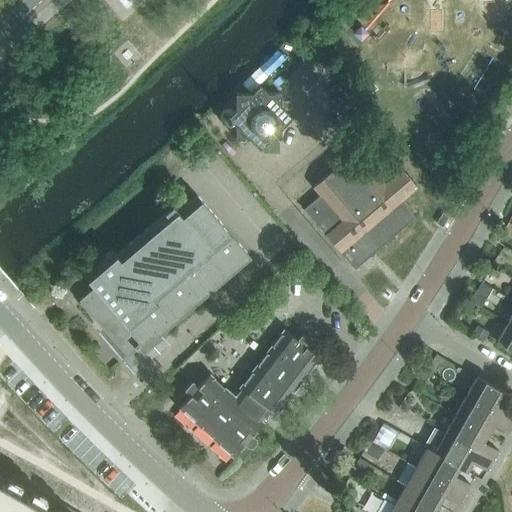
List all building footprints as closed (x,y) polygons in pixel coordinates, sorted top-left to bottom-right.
[(268,93),(260,86),(252,93),(235,93),(236,110),(233,112),(229,110),(227,110),(224,110),(222,113),(220,116),(220,119),(221,122),(223,124),(226,125),(229,126),(234,123),(236,125),(236,139),(249,139),(260,150),(271,139),(281,139),(281,129),(292,118),(281,107),(281,93),(268,93)] [(304,209),(355,269),(415,218),(400,201),(417,187),(402,169),(385,183),(357,150),(313,187),(320,195),(304,209)] [(94,287),(79,300),(127,356),(139,346),(142,349),(155,338),(156,339),(251,258),(197,195),(178,211),(173,205),(115,254),(112,250),(83,275),(94,287)] [(511,324),(508,322),(497,342),(511,350),(511,324)] [(311,341),(302,334),(297,340),(283,329),(238,387),(242,389),(236,396),(210,373),(198,387),(192,381),(184,390),(190,395),(178,409),(233,458),(245,444),(249,447),(252,447),(257,443),(256,439),(253,435),(265,422),(262,419),(269,410),(276,416),(321,358),(306,347),(311,341)] [(466,396),(511,422),(511,408),(505,405),(510,395),(477,376),(466,396)] [(511,422),(466,396),(455,415),(488,434),(493,425),(508,433),(511,426),(511,422)] [(455,415),(444,433),(492,461),(498,451),(483,442),(488,434),(455,415)] [(444,433),(434,451),(434,452),(460,467),(459,468),(466,472),(472,462),(487,471),(492,461),(444,433)] [(427,447),(416,467),(464,494),(470,484),(455,476),(459,468),(460,467),(434,452),(434,451),(427,447)] [(0,511),(82,511),(0,463),(0,511)] [(416,467),(405,486),(439,505),(444,496),(458,504),(464,494),(416,467)] [(405,486),(395,505),(407,511),(434,511),(439,505),(405,486)]
